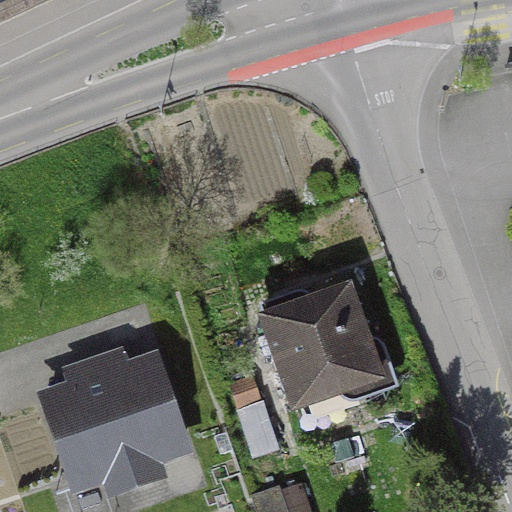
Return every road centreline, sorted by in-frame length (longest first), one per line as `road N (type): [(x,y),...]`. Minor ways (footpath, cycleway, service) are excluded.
road 1 (residential): [(351,0),(359,48),(511,511)]
road 2 (primary): [(290,0),(0,119)]
